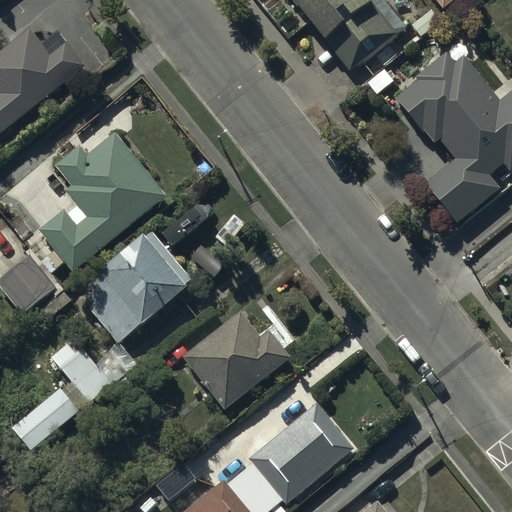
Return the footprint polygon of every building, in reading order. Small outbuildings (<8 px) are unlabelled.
[(290,0),(351,75),(407,30),(382,0),(290,0)] [(433,0),(444,12),(459,0),(433,0)] [(0,57),(0,96),(0,97),(0,138),(86,69),(59,34),(42,48),(31,33),(0,57)] [(420,82),(397,102),(424,136),(426,134),(436,147),(441,143),(456,162),(426,186),(457,227),(501,192),(491,179),(505,167),(511,175),(511,174),(511,94),(500,104),(466,59),(457,66),(448,56),(419,80),(420,82)] [(69,217),(66,213),(40,234),(56,252),(48,260),(57,271),(65,264),(75,275),(168,199),(117,136),(89,158),(81,149),(56,169),(72,189),(66,194),(78,209),(69,217)] [(250,215),(236,211),(226,243),(240,247),(250,215)] [(147,240),(145,238),(82,290),(95,306),(89,312),(119,348),(188,291),(186,288),(192,283),(153,236),(147,240)] [(38,266),(32,259),(0,283),(0,289),(23,318),(58,291),(55,288),(59,285),(41,263),(38,266)] [(243,314),(242,315),(184,360),(225,414),(293,362),(271,334),(263,340),(243,314)] [(121,347),(96,368),(75,341),(52,361),(73,385),(63,393),(62,391),(14,431),(32,454),(138,368),(121,347)] [(354,453),(318,408),(252,462),(255,467),(230,487),(227,483),(191,511),(284,511),(280,507),(284,504),(288,508),(354,453)]
